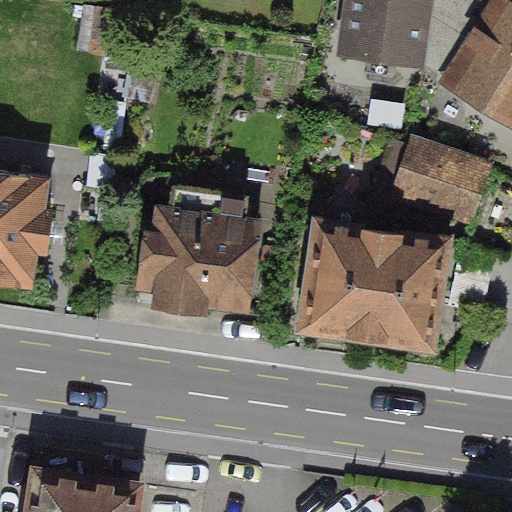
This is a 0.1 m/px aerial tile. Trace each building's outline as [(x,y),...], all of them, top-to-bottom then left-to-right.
[(432,71),(438,0),(345,0),(340,63),(432,71)] [(445,92),(511,130),(511,8),(499,1),(445,92)] [(488,168),(418,143),(403,182),(474,208),(488,168)] [(0,168),(0,284),(37,290),(53,176),(0,168)] [(145,185),(133,290),(253,304),(265,199),(145,185)] [(314,230),(304,336),(446,349),(456,243),(314,230)] [(137,511),(142,486),(47,470),(40,511),(137,511)]
